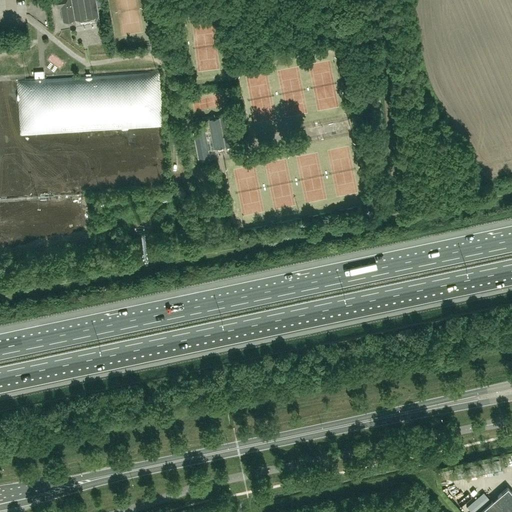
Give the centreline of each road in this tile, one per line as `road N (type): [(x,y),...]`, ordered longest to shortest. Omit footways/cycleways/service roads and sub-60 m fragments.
road 1 (motorway): [(511,239),(0,348)]
road 2 (secondary): [(0,500),(511,392)]
road 3 (motorway): [(0,379),(511,271)]
road 4 (track): [(511,196),(0,294)]
